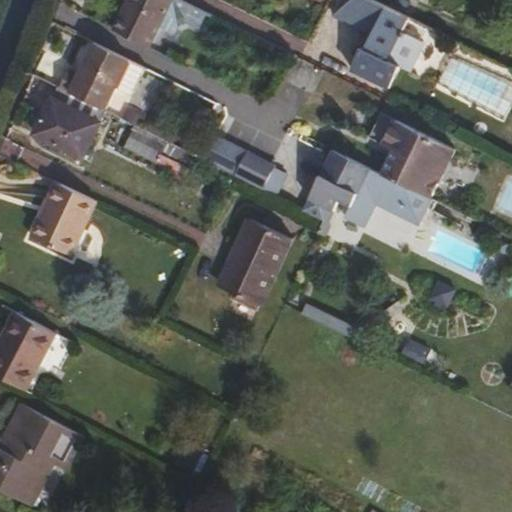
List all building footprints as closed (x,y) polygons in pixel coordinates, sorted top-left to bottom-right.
[(134,0),(120,30),(156,48),(178,0),(134,0)] [(407,31),(414,18),(377,0),(347,0),(340,15),(377,34),(370,50),(367,48),(357,68),(394,87),(404,67),(413,71),(428,41),(407,31)] [(110,111),(136,61),(100,43),(84,74),(74,69),(65,88),(107,110),(110,111)] [(65,88),(61,86),(37,133),(83,157),(107,110),(65,88)] [(419,188),(437,197),(463,147),(388,110),(375,136),(399,148),(406,152),(402,159),(396,155),(387,173),(419,188)] [(167,147),(137,132),(127,151),(165,171),(170,162),(162,157),(167,147)] [(382,202),(407,213),(419,188),(387,173),(338,148),(335,154),(331,163),(314,198),(339,209),(343,199),(355,205),(350,215),(371,225),(382,202)] [(406,152),(399,148),(396,155),(402,159),(406,152)] [(280,167),(252,153),(239,178),(267,191),(280,167)] [(102,203),(64,185),(49,215),(45,213),(34,234),(74,256),(102,203)] [(425,222),(437,197),(419,188),(407,213),(425,222)] [(243,292),(260,301),(265,303),(296,237),(251,216),(233,254),(239,257),(226,284),(243,292)] [(257,306),(260,301),(243,292),(240,297),(257,306)] [(0,374),(22,386),(52,330),(15,309),(0,335),(0,341),(2,343),(0,347),(0,374)] [(90,464),(101,445),(41,412),(30,432),(36,435),(22,460),(2,449),(0,451),(0,488),(40,509),(57,479),(63,482),(78,457),(90,464)]
